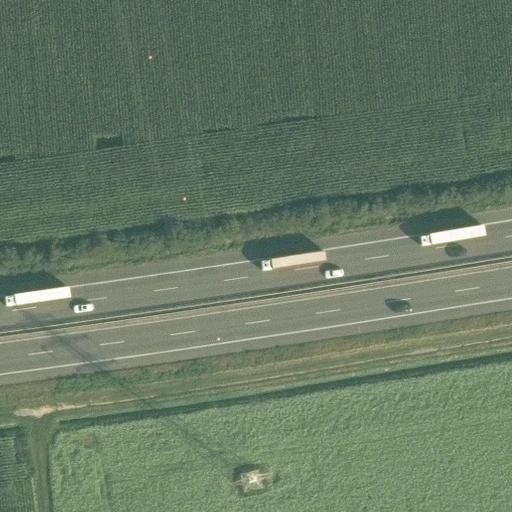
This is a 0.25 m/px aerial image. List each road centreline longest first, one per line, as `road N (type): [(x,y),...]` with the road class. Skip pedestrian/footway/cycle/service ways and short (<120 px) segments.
road 1 (track): [(511,332),(0,411)]
road 2 (motorway): [(0,365),(511,290)]
road 3 (motorway): [(511,243),(0,317)]
